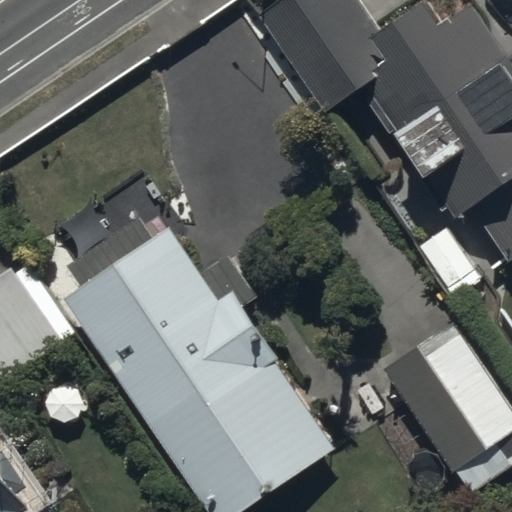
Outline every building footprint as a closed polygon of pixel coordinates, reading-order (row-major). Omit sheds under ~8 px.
[(511,253),(511,63),(470,0),(422,0),(388,23),(372,0),(268,0),(258,7),(324,106),(366,79),(454,213),(475,199),(511,254),(511,253)] [(209,511),(230,511),(342,439),(189,208),(63,290),(209,511)] [(0,382),(64,341),(11,261),(0,267),(0,382)] [(386,358),(458,468),(511,432),(511,399),(455,313),(386,358)] [(36,511),(0,456),(0,511),(36,511)]
